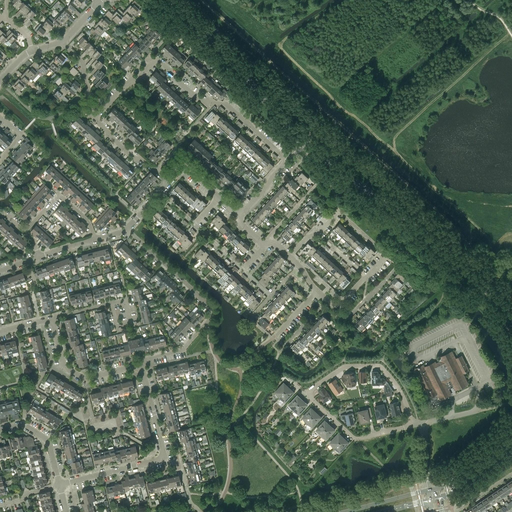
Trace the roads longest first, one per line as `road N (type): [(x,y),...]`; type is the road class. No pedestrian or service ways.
road 1 (tertiary): [(305,142),(511,316)]
road 2 (residential): [(287,160),(225,105),(197,98),(156,58),(108,103)]
road 3 (residential): [(140,365),(182,350),(211,308),(126,229)]
road 4 (residential): [(59,485),(162,459),(140,365)]
road 5 (tertiary): [(167,0),(305,142)]
road 6 (residential): [(412,425),(397,387),(377,368),(343,368),(306,394)]
road 7 (residential): [(140,365),(84,378),(63,365),(51,318)]
road 8 (residential): [(306,394),(355,439),(412,425)]
